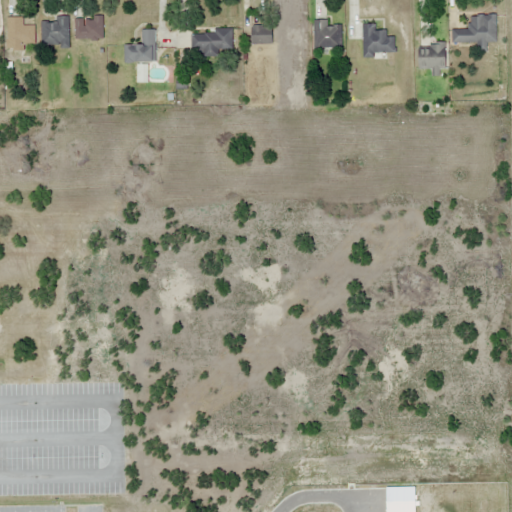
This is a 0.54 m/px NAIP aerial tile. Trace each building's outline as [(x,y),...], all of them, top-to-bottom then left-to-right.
[(496,15),(469,16),(470,28),(452,29),(452,43),(479,42),(479,50),(487,49),(487,42),(497,41),(496,15)] [(103,39),(103,16),(75,16),(75,39),(103,39)] [(24,17),(7,17),(7,48),(35,48),(35,26),(24,26),(24,17)] [(68,17),(41,17),(41,47),(68,47),(68,17)] [(314,20),(314,51),(342,51),(342,25),(328,25),(328,20),(314,20)] [(394,37),(387,37),(387,31),(375,31),(375,23),(362,23),(362,56),(394,56),(394,37)] [(252,44),(273,44),(273,25),(252,25),(252,44)] [(156,62),(156,30),(142,30),(142,45),(125,45),(125,62),(156,62)] [(233,32),(191,31),(191,49),(200,50),(200,56),(221,56),(221,47),(233,47),(233,32)]
